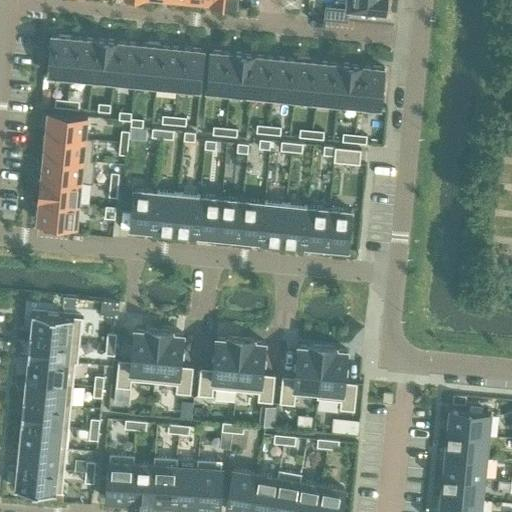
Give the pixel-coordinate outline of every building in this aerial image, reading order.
[(325,5),(323,19),(348,21),(349,8),(385,12),(386,0),(336,0),(336,6),(325,5)] [(73,36),(51,34),(47,74),(69,76),(73,36)] [(95,38),(73,36),(69,76),(91,78),(95,38)] [(91,78),(112,80),(116,40),(105,39),(97,38),(95,38),(91,78)] [(138,43),(116,40),(112,80),(134,83),(138,43)] [(147,44),(138,43),(134,83),(155,85),(159,45),(159,44),(147,42),(147,44)] [(181,47),(159,45),(155,85),(177,87),(181,47)] [(203,49),(181,47),(177,87),(199,89),(203,49)] [(232,52),(210,50),(206,90),(228,92),(232,52)] [(232,52),(228,92),(250,94),(254,54),(244,53),(233,52),(232,52)] [(275,56),(254,54),(250,94),(271,96),(275,56)] [(297,58),(275,56),(271,96),(293,98),(297,58)] [(306,59),(297,58),(293,98),(314,101),(318,61),(318,59),(306,58),(306,59)] [(340,63),(318,61),(314,101),(336,103),(340,63)] [(336,103),(357,105),(361,65),(361,64),(340,62),(340,63),(336,103)] [(361,65),(357,105),(380,107),(380,106),(381,93),(383,93),(384,82),(382,81),(384,67),(364,65),(361,65)] [(67,100),(55,98),(54,106),(66,108),(67,100)] [(79,101),(67,100),(66,108),(78,109),(79,101)] [(110,104),(98,103),(97,111),(109,112),(110,104)] [(131,112),(119,111),(118,119),(130,120),(130,117),(131,112)] [(87,116),(47,112),(45,134),(85,138),(87,116)] [(174,116),(162,115),(161,123),(173,124),(174,116)] [(186,117),(174,116),(173,124),(185,125),(186,117)] [(130,120),(130,125),(142,127),(142,119),(130,117),(130,120)] [(268,125),(257,124),(256,132),(268,133),(268,125)] [(280,126),(268,125),(268,133),(280,134),(280,126)] [(225,127),(213,126),(212,134),(224,135),(225,127)] [(237,128),(225,127),(224,135),(236,136),(237,128)] [(131,128),(130,138),(145,139),(146,129),(131,128)] [(162,138),(162,129),(152,128),(151,137),(162,138)] [(311,137),(311,129),(299,128),(299,136),(311,137)] [(162,138),(172,139),(173,130),(162,129),(162,138)] [(323,139),(323,131),(311,129),(311,137),(323,139)] [(129,131),(121,130),(120,142),(128,142),(129,131)] [(194,138),(195,132),(184,131),(183,140),(194,141),(194,138)] [(354,134),(342,133),(342,141),(354,142),(354,134)] [(45,134),(44,134),(43,146),(44,147),(43,156),(95,161),(95,160),(91,159),(93,139),(85,138),(45,134)] [(366,135),(354,134),(354,142),(366,143),(366,135)] [(216,140),(205,139),(204,148),(215,149),(216,140)] [(270,140),(259,139),(258,147),(269,148),(270,140)] [(280,149),(290,151),(291,142),(281,141),(280,149)] [(128,142),(120,142),(118,154),(126,154),(128,142)] [(237,142),(236,151),(247,152),(248,144),(237,142)] [(302,143),(291,142),(290,151),(301,152),(302,143)] [(324,145),(323,154),(333,155),(334,146),(324,145)] [(360,149),(334,146),(333,155),(333,161),(359,163),(360,149)] [(95,161),(43,156),(41,177),(92,182),(95,161)] [(117,185),(119,173),(111,172),(109,184),(117,185)] [(40,177),(38,198),(39,198),(78,202),(80,182),(92,183),(92,182),(41,177),(40,177)] [(117,185),(109,184),(108,196),(116,197),(117,185)] [(151,230),(151,231),(152,231),(156,190),(134,188),(132,205),(130,227),(151,230)] [(156,190),(152,231),(174,233),(178,192),(156,190)] [(178,192),(174,233),(195,235),(199,194),(178,192)] [(199,194),(195,235),(196,235),(196,234),(217,236),(221,196),(199,194)] [(238,238),(242,199),(221,196),(217,236),(238,238)] [(38,201),(38,209),(37,221),(75,225),(76,225),(78,202),(39,198),(38,201)] [(264,201),(242,199),(238,238),(259,240),(259,241),(260,242),(264,201)] [(260,242),(281,244),(285,203),(264,201),(260,242)] [(307,205),(285,203),(281,244),(303,246),(307,205)] [(114,218),(115,206),(105,205),(104,217),(114,218)] [(328,207),(307,205),(303,246),(304,246),(304,245),(324,247),(328,207)] [(347,249),(351,209),(328,207),(324,247),(347,249)] [(31,313),(32,313),(30,334),(29,334),(29,335),(79,340),(82,318),(83,318),(83,317),(58,314),(58,312),(47,311),(47,313),(31,312),(31,313)] [(130,388),(131,379),(153,381),(159,329),(145,328),(145,329),(134,328),(131,360),(118,359),(115,386),(130,388)] [(193,366),(179,365),(182,333),(172,332),(172,330),(159,329),(153,381),(176,384),(175,392),(190,394),(193,366)] [(107,332),(106,343),(115,344),(116,333),(107,332)] [(79,340),(29,335),(27,357),(77,362),(79,340)] [(213,388),(235,390),(240,337),(227,336),(227,337),(216,336),(213,368),(200,367),(197,394),(212,396),(213,388)] [(235,390),(258,392),(257,400),(272,402),(275,374),(261,373),(264,341),(254,340),(254,339),(240,337),(235,390)] [(105,354),(114,355),(115,344),(106,343),(105,354)] [(309,345),(298,344),(295,376),(282,375),(279,402),(294,404),(295,389),(317,391),(316,398),(317,398),(322,345),(309,344),(309,345)] [(356,382),(343,381),(346,349),(336,348),(336,347),(322,345),(317,398),(340,400),(339,408),(354,410),(356,382)] [(27,357),(27,358),(28,358),(26,378),(73,383),(75,363),(77,363),(77,362),(27,357)] [(94,375),(93,385),(102,386),(103,376),(94,375)] [(23,400),(71,405),(73,383),(26,378),(24,399),(23,399),(23,400)] [(101,397),(102,386),(93,385),(92,396),(101,397)] [(20,421),(68,426),(71,405),(23,400),(20,421)] [(450,408),(447,431),(487,435),(489,412),(481,411),(482,407),(469,406),(468,410),(450,408)] [(89,428),(98,429),(99,418),(90,418),(89,428)] [(135,429),(136,420),(125,419),(124,428),(135,429)] [(146,421),(136,420),(135,429),(145,430),(146,421)] [(346,420),(345,432),(355,433),(357,421),(346,420)] [(19,443),(66,448),(68,426),(20,421),(20,422),(22,422),(19,443)] [(233,423),(222,422),(221,431),(232,432),(233,423)] [(168,423),(167,432),(178,433),(179,424),(168,423)] [(232,432),(243,433),(243,424),(233,423),(232,432)] [(188,434),(189,425),(179,424),(178,433),(188,434)] [(97,440),(98,429),(89,428),(88,439),(97,440)] [(447,431),(445,452),(485,456),(487,435),(447,431)] [(273,442),(284,443),(285,434),(274,433),(273,442)] [(294,444),(295,435),(285,434),(284,443),(294,444)] [(316,447),(327,448),(328,439),(317,438),(316,447)] [(338,440),(328,439),(327,448),(337,449),(338,440)] [(19,443),(17,464),(64,469),(66,448),(19,443)] [(108,475),(106,500),(108,500),(129,501),(129,502),(130,502),(133,454),(109,452),(108,475)] [(445,452),(443,474),(483,478),(485,456),(445,452)] [(130,502),(151,504),(155,455),(153,455),(153,463),(134,461),(134,454),(133,454),(130,502)] [(176,457),(155,455),(151,504),(152,504),(152,502),(153,502),(173,504),(176,457)] [(176,457),(173,504),(195,505),(198,458),(176,457)] [(217,506),(217,507),(218,507),(221,466),(221,460),(198,458),(195,505),(216,506),(217,506)] [(95,461),(86,460),(85,471),(94,472),(95,461)] [(62,491),(64,469),(17,464),(15,486),(14,486),(14,488),(30,490),(29,491),(40,492),(40,491),(63,493),(63,491),(62,491)] [(233,468),(226,508),(227,508),(228,507),(249,511),(256,472),(233,468)] [(278,468),(277,476),(256,472),(249,511),(253,511),(271,511),(279,469),(278,468)] [(271,511),(293,511),(300,472),(279,469),(271,511)] [(84,482),(93,483),(94,472),(85,471),(84,482)] [(301,473),(300,472),(293,511),(315,511),(320,484),(300,480),(301,473)] [(443,474),(441,495),(481,499),(483,478),(443,474)] [(320,484),(315,511),(339,511),(344,488),(320,484)] [(441,495),(439,511),(479,511),(481,499),(441,495)]
